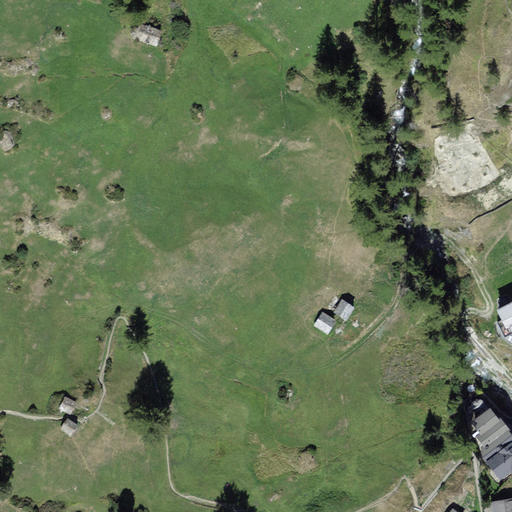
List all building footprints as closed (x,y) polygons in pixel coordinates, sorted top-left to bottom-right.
[(157,31),(135,22),(129,38),(151,47),(157,31)] [(329,294),(319,307),(338,321),(348,307),(329,294)] [(511,300),(496,307),(506,327),(510,325),(511,328),(511,300)] [(318,312),(309,324),(320,332),(329,320),(318,312)] [(65,394),(58,405),(69,411),(75,400),(65,394)] [(479,448),(501,477),(511,469),(511,435),(491,407),(472,421),(488,442),(479,448)] [(68,423),(61,434),(71,440),(78,429),(68,423)] [(511,511),(511,495),(492,498),(493,511),(511,511)]
